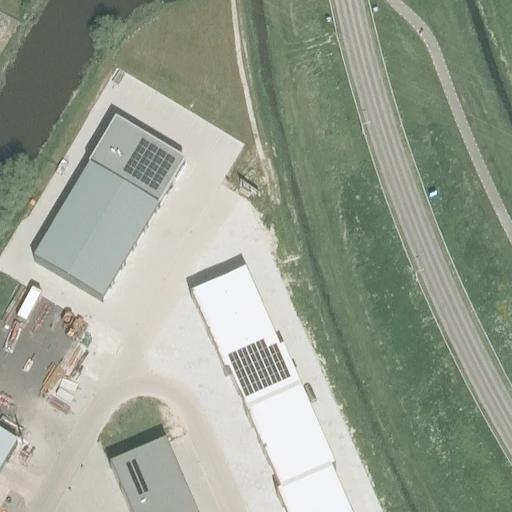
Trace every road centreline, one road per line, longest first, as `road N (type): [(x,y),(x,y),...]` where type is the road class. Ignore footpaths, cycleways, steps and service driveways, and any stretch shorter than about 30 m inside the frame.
road 1 (primary): [(348,0),(411,216),(511,429)]
road 2 (unclassified): [(37,511),(100,405),(121,387),(142,383),(171,391),(189,407),(234,511)]
